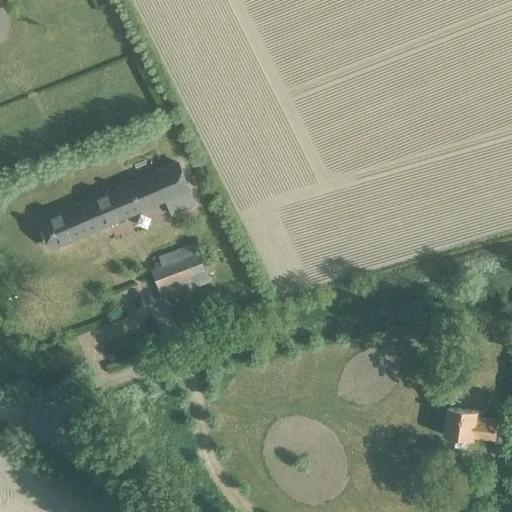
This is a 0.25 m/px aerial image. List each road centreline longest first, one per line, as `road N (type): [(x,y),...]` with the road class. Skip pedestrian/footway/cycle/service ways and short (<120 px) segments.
road 1 (track): [(212,349),(511,260)]
road 2 (unclassified): [(41,431),(74,400),(212,349)]
road 3 (unclassified): [(147,511),(41,431)]
